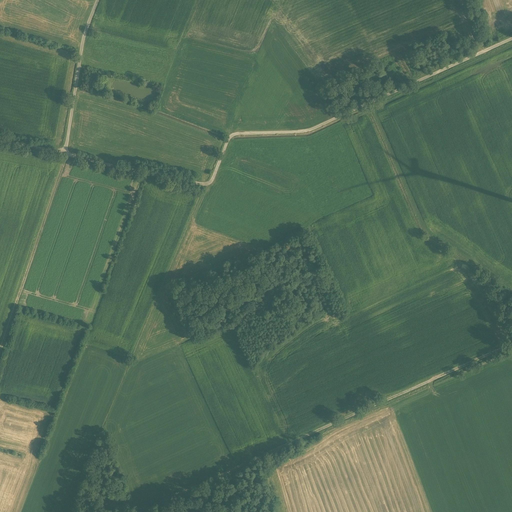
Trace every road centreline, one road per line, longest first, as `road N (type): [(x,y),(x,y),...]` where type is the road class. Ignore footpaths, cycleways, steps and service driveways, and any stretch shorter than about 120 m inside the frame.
road 1 (track): [(0,140),(207,187),(233,137),(308,131),(511,38)]
road 2 (track): [(511,344),(138,511)]
road 3 (track): [(64,153),(0,347)]
road 4 (unclassified): [(97,0),(64,153)]
